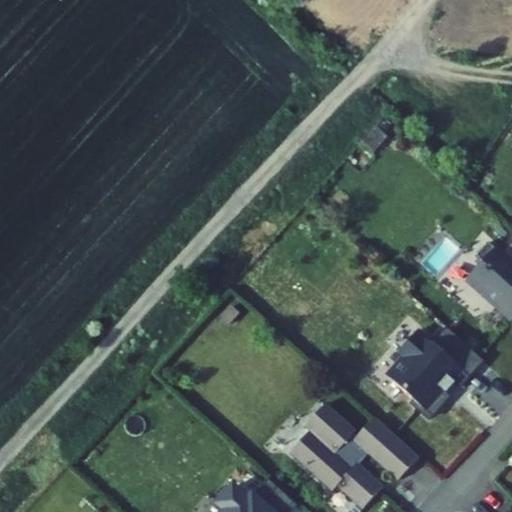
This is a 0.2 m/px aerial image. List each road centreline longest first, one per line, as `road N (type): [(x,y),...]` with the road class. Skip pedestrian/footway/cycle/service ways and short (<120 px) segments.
road 1 (track): [(0,460),(418,0)]
road 2 (track): [(378,43),(399,59),(511,72)]
